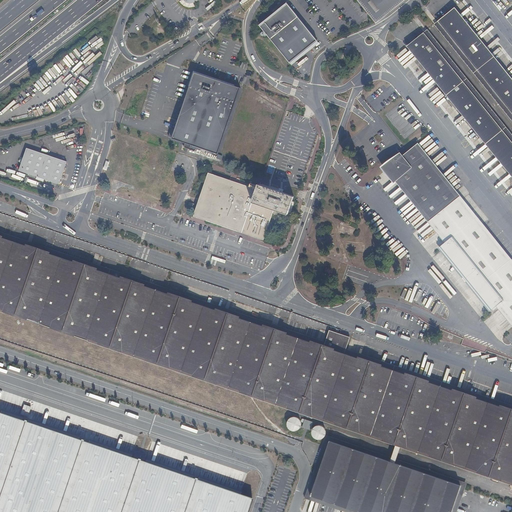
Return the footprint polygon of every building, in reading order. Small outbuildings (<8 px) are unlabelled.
[(304,0),(297,0),(305,10),(310,6),(304,0)] [(356,0),(376,24),(405,0),(356,0)] [(317,41),(288,4),(260,26),(290,63),(317,41)] [(511,83),(452,10),(437,22),(511,114),(511,83)] [(408,45),(511,173),(511,142),(424,33),(408,45)] [(290,63),(291,65),(319,43),(317,41),(290,63)] [(196,147),(218,154),(240,88),(194,72),(171,138),(185,143),(183,147),(195,151),(196,147)] [(253,119),(251,126),(250,129),(256,131),(251,145),(248,144),(241,163),(260,170),(267,150),(269,151),(274,137),(271,136),(273,132),(274,132),(278,121),(276,121),(278,117),(267,114),(264,121),(254,117),(253,119)] [(240,122),(251,126),(253,119),(242,116),(240,122)] [(27,148),(24,155),(22,162),(19,170),(59,184),(67,162),(27,148)] [(263,238),(273,209),(252,202),(255,192),(211,177),(197,216),(263,238)] [(252,202),(273,209),(288,214),(294,196),(258,184),(255,192),(252,202)] [(428,222),(445,243),(438,249),(489,312),(496,307),(511,326),(511,266),(457,198),(428,222)] [(0,305),(511,479),(511,412),(0,238),(0,305)] [(29,414),(31,407),(24,405),(22,412),(29,414)] [(247,511),(252,499),(0,413),(0,511),(247,511)] [(311,430),(313,423),(291,416),(287,429),(300,433),(301,427),(311,430)] [(313,426),(313,440),(327,440),(327,426),(313,426)] [(395,463),(389,461),(329,441),(311,494),(364,511),(451,511),(461,485),(395,463)] [(400,447),(395,445),(389,461),(395,463),(400,447)]
